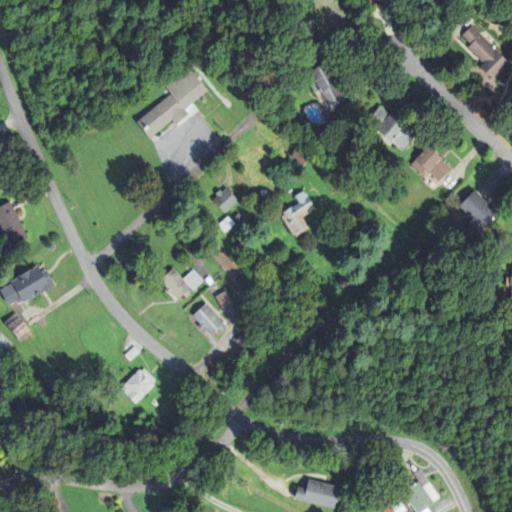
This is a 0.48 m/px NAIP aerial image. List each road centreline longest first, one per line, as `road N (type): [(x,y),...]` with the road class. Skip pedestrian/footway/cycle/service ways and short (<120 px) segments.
road 1 (residential): [(241,419),(113,306),(37,156)]
road 2 (residential): [(0,491),(45,479),(165,482),(199,462),(241,419)]
road 3 (residential): [(465,511),(442,467),(411,445),(309,441),(241,419)]
road 4 (residential): [(88,267),(263,108)]
road 5 (residential): [(511,162),(399,53)]
